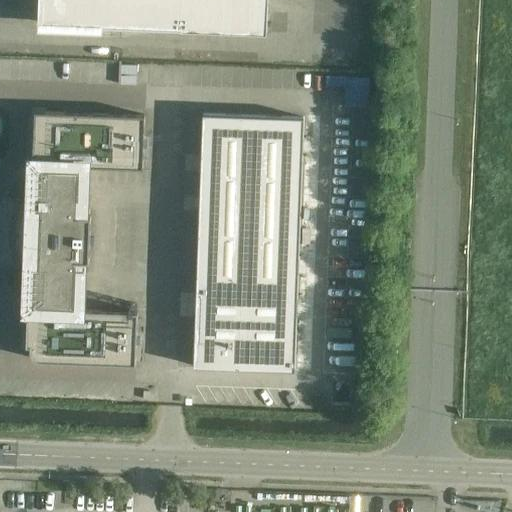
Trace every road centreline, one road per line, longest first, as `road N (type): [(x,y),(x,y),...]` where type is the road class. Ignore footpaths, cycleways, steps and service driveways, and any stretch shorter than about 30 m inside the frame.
road 1 (unclassified): [(426,473),(445,0)]
road 2 (unclassified): [(426,473),(0,454)]
